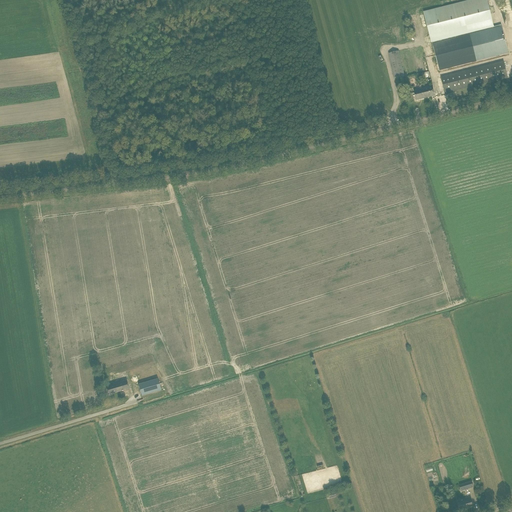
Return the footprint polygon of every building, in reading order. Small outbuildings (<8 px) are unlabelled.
[(488,0),(472,0),(426,10),(438,70),(509,55),(502,24),(494,26),(488,0)] [(404,76),(398,51),(389,53),(395,78),(404,76)] [(505,62),(441,75),(445,92),(494,82),(494,81),(508,78),(505,62)] [(435,95),(433,91),(433,88),(414,92),(416,100),(435,95)] [(95,353),(97,363),(125,358),(122,347),(95,353)] [(111,367),(114,375),(125,372),(122,364),(111,367)] [(157,379),(138,385),(141,397),(161,391),(157,379)] [(108,395),(129,389),(126,381),(112,385),(112,386),(106,388),(108,395)] [(471,481),(459,485),(461,491),(473,487),(471,481)] [(471,499),(457,503),(460,511),(473,507),(471,499)]
